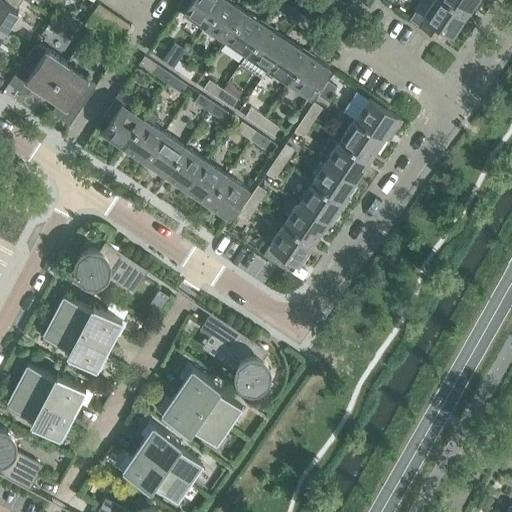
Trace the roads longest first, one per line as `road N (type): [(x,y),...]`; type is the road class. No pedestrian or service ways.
road 1 (residential): [(201,265),(55,511)]
road 2 (secondary): [(384,511),(511,283)]
road 3 (residential): [(313,301),(457,106)]
road 4 (residential): [(0,326),(76,182)]
road 5 (residential): [(201,265),(76,182)]
road 6 (residential): [(313,301),(302,314),(278,314),(201,265)]
